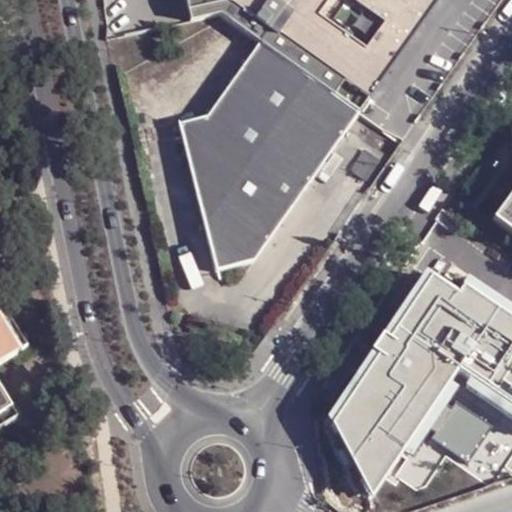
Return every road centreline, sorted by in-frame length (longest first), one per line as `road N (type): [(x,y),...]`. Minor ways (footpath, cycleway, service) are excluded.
road 1 (tertiary): [(25,0),(90,326),(105,370),(149,432),(168,445)]
road 2 (residential): [(252,422),(511,50)]
road 3 (tertiary): [(196,417),(164,382),(132,322),(71,0)]
